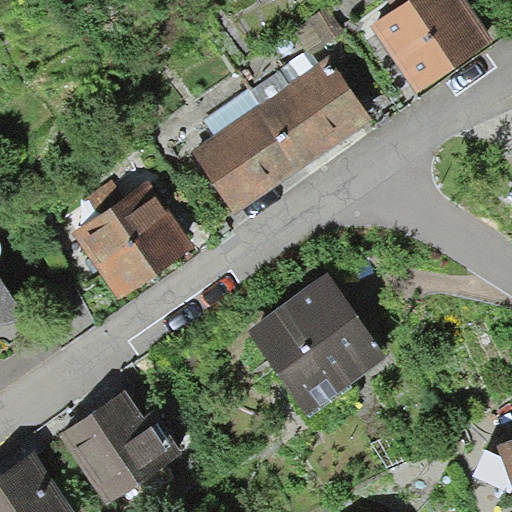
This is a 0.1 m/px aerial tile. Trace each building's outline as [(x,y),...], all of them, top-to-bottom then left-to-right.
[(487,0),(381,0),(422,62),(497,14),(487,0)] [(325,34),(257,82),(304,149),(372,101),(325,34)] [(304,149),(257,82),(189,131),(236,198),(304,149)] [(147,178),(71,225),(119,300),(194,253),(147,178)] [(0,328),(33,323),(0,273),(0,265),(1,265),(3,259),(4,253),(3,248),(0,245),(0,328)] [(328,253),(250,308),(313,396),(390,341),(328,253)] [(125,373),(54,418),(100,492),(172,447),(125,373)] [(511,448),(500,453),(511,484),(511,448)] [(65,511),(34,461),(0,482),(0,511),(65,511)]
